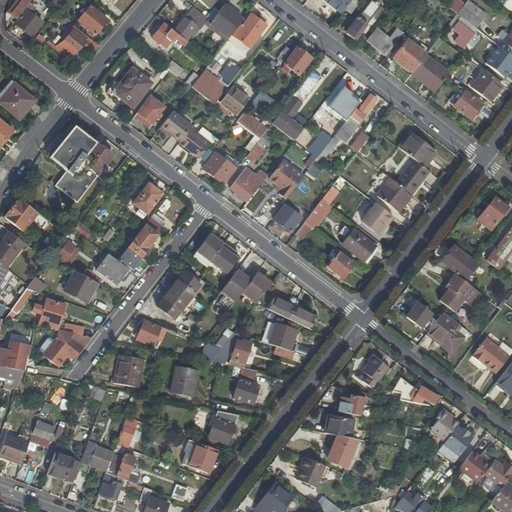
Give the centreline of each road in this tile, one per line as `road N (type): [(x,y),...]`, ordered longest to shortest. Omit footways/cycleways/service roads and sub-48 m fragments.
road 1 (residential): [(482,161),(270,0)]
road 2 (residential): [(359,319),(212,511)]
road 3 (residential): [(204,203),(74,381)]
road 4 (residential): [(482,161),(359,319)]
road 5 (residential): [(359,319),(204,203)]
road 6 (residential): [(511,436),(359,319)]
road 7 (residential): [(204,203),(72,95)]
road 8 (residential): [(72,95),(0,196)]
road 9 (residential): [(150,0),(72,95)]
